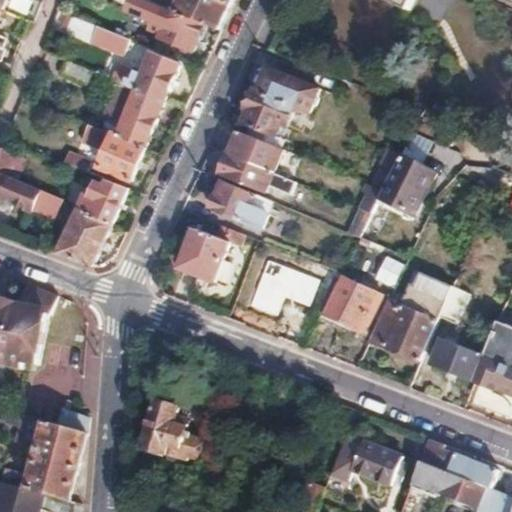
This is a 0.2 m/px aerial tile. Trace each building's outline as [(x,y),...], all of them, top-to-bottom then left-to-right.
[(0,0),(0,8),(8,12),(9,12),(13,0),(0,0)] [(141,0),(135,16),(165,29),(162,37),(202,54),(207,44),(211,44),(215,33),(213,28),(213,26),(147,0),(141,0)] [(147,0),(213,26),(223,30),(236,0),(147,0)] [(381,0),(410,13),(415,0),(381,0)] [(0,60),(2,62),(6,52),(3,51),(8,40),(0,36),(0,32),(8,12),(0,8),(0,60)] [(73,16),(66,31),(124,54),(130,39),(73,16)] [(121,65),(114,81),(120,84),(165,102),(181,65),(152,54),(143,74),(121,65)] [(68,62),(63,75),(103,92),(109,79),(68,62)] [(251,111),(245,125),(255,129),(251,138),(273,147),(282,125),(289,127),(297,108),(311,114),(320,91),(268,69),(261,86),(262,87),(260,92),(257,90),(248,110),(251,111)] [(120,84),(117,91),(136,99),(130,114),(156,124),(165,102),(120,84)] [(128,113),(124,123),(136,128),(130,141),(146,148),(156,124),(130,114),(128,113)] [(108,132),(99,155),(103,157),(99,167),(132,181),(146,148),(130,141),(108,132)] [(239,133),(230,157),(276,176),(285,152),(273,147),(251,138),(239,133)] [(413,134),(403,156),(424,166),(435,143),(413,134)] [(3,149),(0,156),(0,173),(11,178),(21,156),(3,149)] [(67,151),(62,162),(86,172),(91,161),(67,151)] [(384,192),(381,199),(415,215),(436,172),(424,166),(403,156),(395,171),(384,192)] [(230,157),(222,175),(268,193),(271,186),(293,196),(298,184),(276,176),(230,157)] [(382,165),(372,187),(384,192),(395,171),(382,165)] [(0,173),(0,197),(34,212),(36,210),(57,219),(63,203),(64,201),(11,178),(0,173)] [(86,193),(79,210),(113,225),(129,189),(109,180),(106,186),(96,182),(90,195),(86,193)] [(219,192),(214,204),(245,218),(267,226),(273,211),(256,204),(259,196),(225,182),(220,193),(219,192)] [(368,193),(360,209),(373,214),(381,199),(384,192),(372,187),(366,184),(363,191),(368,193)] [(79,210),(60,255),(94,268),(95,267),(113,225),(79,210)] [(197,232),(182,269),(216,284),(233,246),(197,232)] [(398,287),(406,262),(386,256),(378,281),(398,287)] [(421,266),(413,284),(450,301),(456,287),(458,282),(421,266)] [(346,278),(327,314),(359,330),(363,322),(370,326),(384,298),(346,278)] [(388,306),(374,336),(388,342),(386,348),(423,364),(443,318),(450,301),(413,284),(401,311),(388,306)] [(0,366),(24,370),(25,363),(39,366),(48,315),(52,316),(59,297),(27,285),(20,304),(7,298),(5,305),(0,303),(0,366)] [(450,301),(443,318),(460,326),(473,294),(456,287),(450,301)] [(511,310),(505,308),(500,320),(511,325),(511,310)] [(486,357),(477,382),(496,390),(498,386),(511,391),(511,325),(500,320),(486,357)] [(444,340),(434,365),(477,382),(486,357),(444,340)] [(159,404),(146,450),(180,460),(182,455),(199,459),(204,443),(186,438),(190,427),(177,424),(181,410),(159,404)] [(5,471),(2,483),(28,490),(44,495),(71,502),(88,439),(90,419),(65,409),(60,426),(46,422),(0,410),(0,420),(21,426),(17,442),(30,446),(29,451),(38,453),(33,474),(28,472),(26,477),(5,471)] [(350,433),(336,466),(394,487),(405,458),(366,443),(367,440),(350,433)] [(429,440),(421,462),(422,462),(450,473),(493,490),(500,472),(447,451),(448,447),(429,440)] [(422,462),(415,482),(442,493),(450,473),(422,462)] [(450,473),(442,493),(492,511),(505,511),(511,498),(493,490),(450,473)] [(1,483),(0,484),(0,511),(39,511),(44,495),(28,490),(2,483),(1,483)] [(312,484),(300,511),(316,511),(320,503),(326,489),(312,484)]
